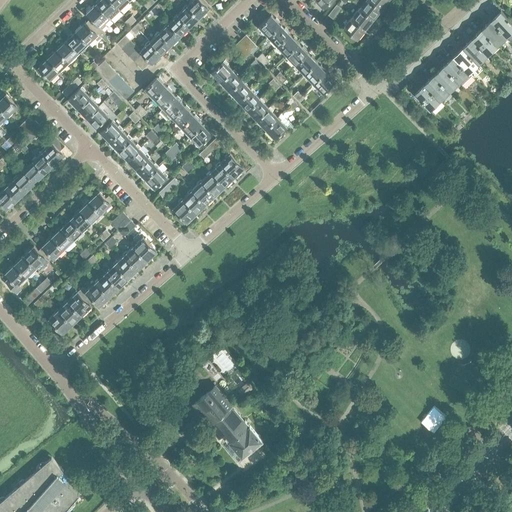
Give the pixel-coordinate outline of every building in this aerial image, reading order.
[(120,10),(110,0),(98,0),(96,3),(111,19),(120,10)] [(128,0),(110,0),(120,10),(130,1),(128,0)] [(201,0),(192,0),(188,4),(199,17),(209,7),(201,0)] [(381,8),(371,0),(365,0),(360,7),(373,18),(381,8)] [(371,0),(381,8),(387,0),(371,0)] [(111,19),(96,3),(86,12),(91,17),(87,21),(97,33),(102,28),(103,29),(107,25),(106,24),(111,19)] [(153,7),(158,11),(161,8),(157,3),(153,7)] [(199,17),(188,4),(178,13),(190,26),(199,17)] [(337,5),(328,15),(332,18),(341,8),(337,5)] [(158,11),(153,7),(150,10),(155,15),(158,11)] [(360,7),(351,17),(365,28),(373,18),(360,7)] [(491,19),(507,36),(511,30),(511,21),(500,9),(491,19)] [(190,26),(178,13),(169,22),(181,35),(190,26)] [(268,35),(280,24),(271,14),(259,26),(268,35)] [(131,15),(128,18),(133,23),(136,19),(131,15)] [(365,28),(351,17),(343,27),(357,38),(365,28)] [(133,23),(128,18),(124,21),(129,26),(133,23)] [(491,19),(481,28),(497,45),(507,36),(491,19)] [(86,20),(76,30),(88,42),(94,37),(97,40),(106,32),(103,29),(102,28),(97,33),(87,21),(86,20)] [(135,25),(139,30),(143,26),(138,21),(135,25)] [(181,35),(169,22),(160,32),(171,44),(181,35)] [(280,24),(268,35),(277,45),(289,33),(280,24)] [(139,30),(135,25),(131,28),(136,33),(139,30)] [(497,45),(481,28),(472,37),(488,54),(497,45)] [(88,42),(76,30),(67,39),(79,51),(88,42)] [(160,32),(150,41),(162,53),(171,44),(160,32)] [(298,43),(289,33),(277,45),(286,54),(298,43)] [(121,47),(130,39),(125,34),(117,42),(121,47)] [(246,34),(242,38),(253,50),(257,46),(246,34)] [(488,54),(472,37),(462,46),(478,63),(488,54)] [(242,38),(237,42),(249,54),(253,50),(242,38)] [(67,39),(57,48),(69,60),(79,51),(67,39)] [(134,43),(130,39),(121,47),(126,51),(134,43)] [(162,53),(150,41),(141,50),(143,52),(147,56),(151,60),(152,62),(162,53)] [(249,54),(237,42),(232,47),(244,59),(249,54)] [(138,47),(134,43),(126,51),(130,55),(138,47)] [(298,43),(286,54),(295,63),(307,52),(298,43)] [(478,63),(462,46),(453,55),(469,72),(478,63)] [(138,47),(130,55),(134,60),(143,52),(141,50),(138,47)] [(57,48),(48,57),(60,69),(69,60),(57,48)] [(143,52),(134,60),(138,64),(147,56),(143,52)] [(307,52),(295,63),(304,73),(316,61),(307,52)] [(453,55),(443,64),(459,81),(469,72),(453,55)] [(147,56),(138,64),(143,69),(151,60),(147,56)] [(60,69),(48,57),(38,66),(50,78),(60,69)] [(105,59),(98,65),(97,67),(101,72),(109,63),(105,59)] [(221,81),(233,69),(224,59),(212,71),(221,81)] [(325,71),(316,61),(304,73),(313,82),(325,71)] [(109,63),(101,72),(105,76),(114,68),(109,63)] [(95,68),(90,64),(87,67),(91,72),(95,68)] [(443,64),(434,73),(450,90),(459,81),(443,64)] [(114,68),(105,76),(108,79),(109,81),(117,72),(116,71),(117,71),(114,68)] [(233,69),(221,81),(230,90),(242,78),(233,69)] [(334,80),(325,71),(313,82),(322,92),(334,80)] [(117,72),(109,81),(113,85),(122,77),(117,72)] [(434,73),(424,82),(440,99),(450,90),(434,73)] [(286,78),(283,75),(278,79),(282,83),(286,78)] [(155,97),(167,85),(157,76),(145,87),(155,97)] [(126,81),(122,77),(113,85),(117,89),(126,81)] [(100,86),(105,81),(102,78),(97,82),(100,86)] [(242,78),(230,90),(239,99),(251,88),(242,78)] [(79,84),(74,79),(62,91),(66,96),(79,84)] [(108,85),(105,81),(100,86),(104,89),(108,85)] [(130,85),(126,81),(117,89),(118,90),(121,94),(130,85)] [(440,99),(424,82),(414,92),(430,108),(440,99)] [(134,90),(130,85),(121,94),(126,98),(134,90)] [(167,85),(155,97),(163,106),(175,95),(167,85)] [(77,107),(90,95),(81,86),(68,98),(77,107)] [(260,97),(251,88),(239,99),(248,109),(260,97)] [(296,98),(301,94),(298,90),(293,95),(296,98)] [(119,95),(114,91),(109,96),(114,100),(119,95)] [(6,93),(0,98),(0,106),(8,114),(17,105),(6,93)] [(304,97),(301,94),(296,98),(300,102),(304,97)] [(99,104),(90,95),(77,107),(86,116),(99,104)] [(175,95),(163,106),(164,106),(160,110),(169,119),(173,116),(185,104),(175,95)] [(269,107),(260,97),(248,109),(257,118),(269,107)] [(290,105),(294,101),(291,97),(286,102),(290,105)] [(298,104),(294,101),(290,105),(293,109),(298,104)] [(108,114),(99,104),(86,116),(96,126),(97,126),(101,130),(112,119),(108,115),(108,114)] [(193,114),(185,104),(173,116),(181,125),(193,114)] [(278,116),(269,107),(257,118),(266,127),(278,116)] [(143,108),(139,112),(142,116),(147,111),(143,108)] [(132,119),(137,114),(133,111),(128,115),(132,119)] [(278,116),(266,127),(275,137),(287,126),(291,122),(281,113),(278,116)] [(140,118),(137,114),(132,119),(135,122),(140,118)] [(193,114),(181,125),(190,134),(202,123),(193,114)] [(27,127),(35,119),(30,115),(19,126),(25,133),(29,130),(27,127)] [(39,124),(35,119),(27,127),(29,130),(31,132),(39,124)] [(112,119),(101,130),(100,131),(109,140),(121,128),(112,119)] [(157,131),(161,126),(158,123),(153,127),(157,131)] [(211,133),(202,123),(190,134),(199,144),(211,133)] [(29,130),(25,133),(32,139),(43,128),(39,124),(31,132),(29,130)] [(130,138),(121,128),(109,140),(118,149),(130,138)] [(203,149),(208,154),(210,151),(212,153),(222,144),(215,137),(203,149)] [(140,147),(130,138),(118,149),(127,159),(140,147)] [(17,143),(21,148),(25,144),(20,140),(17,143)] [(52,141),(42,150),(54,163),(64,154),(52,141)] [(173,150),(179,145),(176,142),(170,147),(173,150)] [(21,148),(17,143),(13,146),(18,151),(21,148)] [(183,149),(179,145),(173,150),(177,154),(183,149)] [(140,147),(127,159),(136,168),(149,156),(140,147)] [(173,150),(170,147),(164,153),(167,156),(173,150)] [(208,154),(203,149),(199,153),(204,158),(208,154)] [(42,150),(33,160),(45,172),(54,163),(42,150)] [(177,154),(173,150),(167,156),(171,160),(177,154)] [(220,161),(234,176),(244,167),(230,152),(220,161)] [(149,156),(136,168),(145,178),(158,166),(149,156)] [(188,159),(185,163),(192,170),(195,166),(188,159)] [(45,172),(33,160),(23,169),(35,181),(45,172)] [(234,176),(220,161),(211,171),(225,185),(234,176)] [(192,170),(185,163),(181,166),(188,173),(192,170)] [(169,178),(158,166),(145,178),(155,187),(162,180),(164,183),(169,178)] [(35,181),(23,169),(14,178),(26,190),(35,181)] [(211,171),(202,180),(215,194),(225,185),(211,171)] [(170,181),(175,185),(178,182),(174,177),(170,181)] [(26,190),(14,178),(4,187),(16,199),(26,190)] [(202,180),(192,189),(206,203),(215,194),(202,180)] [(175,185),(170,181),(159,192),(163,197),(175,185)] [(16,199),(4,187),(0,191),(0,205),(2,203),(7,208),(16,199)] [(206,203),(192,189),(183,198),(196,212),(206,203)] [(99,190),(89,199),(101,212),(111,202),(99,190)] [(196,212),(183,198),(173,207),(178,212),(174,215),(182,223),(185,220),(187,221),(196,212)] [(101,212),(89,199),(80,209),(92,221),(101,212)] [(92,221),(80,209),(70,218),(82,230),(92,221)] [(123,210),(114,218),(119,223),(127,215),(123,210)] [(127,215),(119,223),(121,225),(123,227),(131,219),(127,215)] [(82,230),(70,218),(61,227),(73,239),(82,230)] [(119,223),(114,218),(111,222),(117,228),(121,225),(119,223)] [(121,225),(117,228),(124,235),(135,224),(131,219),(123,227),(121,225)] [(73,239),(61,227),(51,236),(63,248),(73,239)] [(102,232),(107,237),(111,233),(106,228),(102,232)] [(107,237),(102,232),(99,235),(104,240),(107,237)] [(43,245),(38,250),(45,257),(48,261),(53,256),(54,257),(63,248),(51,236),(42,245),(43,245)] [(133,245),(147,259),(157,250),(143,236),(133,245)] [(34,245),(24,254),(40,270),(48,261),(45,257),(38,250),(34,245)] [(133,245),(124,254),(138,268),(147,259),(133,245)] [(88,255),(84,250),(80,253),(85,258),(88,255)] [(90,257),(95,262),(98,258),(94,253),(90,257)] [(24,254),(15,263),(26,275),(36,266),(24,254)] [(138,268),(124,254),(114,263),(128,278),(138,268)] [(95,262),(90,257),(87,260),(91,265),(95,262)] [(26,275),(15,263),(5,272),(17,284),(26,275)] [(128,278),(114,263),(105,272),(119,287),(128,278)] [(119,287),(105,272),(95,281),(109,296),(119,287)] [(83,286),(78,291),(90,303),(94,299),(100,305),(109,296),(95,281),(86,290),(83,286)] [(44,288),(40,283),(36,287),(41,291),(44,288)] [(50,287),(54,292),(58,288),(53,283),(50,287)] [(54,292),(50,287),(46,290),(51,295),(54,292)] [(51,295),(46,290),(34,302),(38,307),(51,295)] [(77,290),(68,299),(82,314),(91,305),(90,303),(78,291),(77,290)] [(82,314),(68,299),(58,308),(72,323),(82,314)] [(72,323),(58,308),(49,317),(63,332),(72,323)] [(199,359),(200,360),(203,364),(209,360),(205,355),(199,359)] [(209,425),(228,409),(232,406),(215,385),(192,405),(209,425)] [(230,411),(228,409),(209,425),(219,438),(223,435),(242,458),(263,441),(250,425),(245,420),(239,425),(228,412),(230,411)] [(136,420),(144,428),(153,420),(146,411),(138,418),(136,420)] [(0,500),(0,511),(61,511),(79,492),(59,474),(63,470),(51,456),(0,500)]
